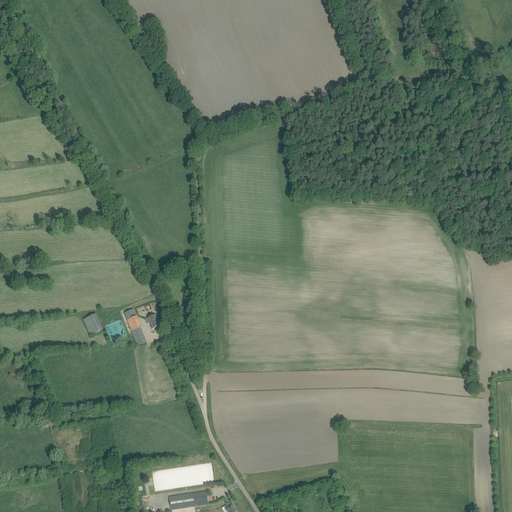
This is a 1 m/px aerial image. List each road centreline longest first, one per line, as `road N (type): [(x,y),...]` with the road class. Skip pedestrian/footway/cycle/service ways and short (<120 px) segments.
road 1 (track): [(204,412),(199,157),(208,142),(370,84),(339,0)]
road 2 (unclassified): [(257,511),(216,447),(158,297)]
